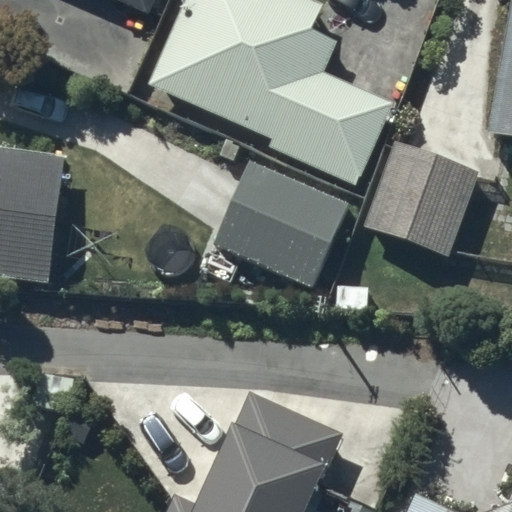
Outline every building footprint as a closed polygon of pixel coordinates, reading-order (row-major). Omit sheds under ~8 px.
[(319,1),(316,0),(181,0),(147,80),(237,120),(233,129),(354,181),(389,100),(322,71),(335,41),(307,29),(319,1)] [(511,134),(511,0),(506,0),(486,130),(511,134)] [(477,168),(390,137),(360,222),(447,252),(477,168)] [(60,150),(0,142),(0,268),(45,274),(60,150)] [(248,156),(212,238),(308,281),(345,199),(248,156)] [(190,499),(172,491),(162,511),(295,511),(318,462),(324,465),(339,430),(249,390),(238,416),(229,412),(190,499)] [(483,511),(416,482),(401,511),(483,511)]
